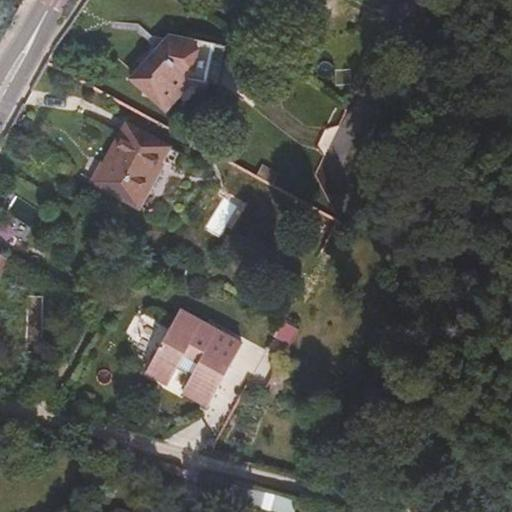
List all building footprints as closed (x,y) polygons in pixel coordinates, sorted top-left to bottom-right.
[(217,90),(226,51),(188,44),(187,50),(165,46),(132,85),(167,116),(178,102),(176,96),(188,83),(217,90)] [(308,46),(291,72),(309,83),(326,57),(308,46)] [(138,209),(169,152),(124,129),(103,168),(93,185),(138,209)] [(181,159),(169,152),(138,209),(150,216),(181,159)] [(93,185),(103,168),(90,161),(81,178),(93,185)] [(257,181),(274,190),(279,181),(263,172),(257,181)] [(14,197),(6,211),(34,228),(42,214),(14,197)] [(44,348),(42,295),(25,296),(27,349),(44,348)] [(204,409),(238,345),(175,313),(142,374),(164,386),(174,370),(189,378),(179,394),(204,409)] [(239,508),(244,489),(233,486),(224,504),(239,508)]
